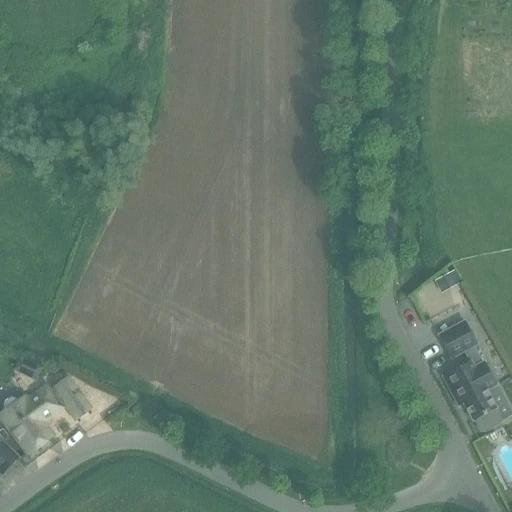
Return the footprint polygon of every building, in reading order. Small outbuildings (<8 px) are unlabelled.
[(424,331),(433,327),(422,306),(413,310),(424,331)] [(473,423),(475,422),(481,433),(485,433),(499,425),(503,421),(502,419),(511,413),(485,363),(483,364),(475,349),(478,347),(465,323),(438,337),(451,360),(464,353),(469,363),(443,378),(458,407),(459,406),(459,405),(462,403),(473,423)] [(42,369),(19,358),(12,371),(36,382),(42,369)] [(76,421),(90,411),(67,380),(53,390),(76,421)] [(61,407),(47,388),(27,403),(25,399),(20,402),(17,399),(10,398),(2,404),(3,411),(4,414),(0,417),(0,419),(27,456),(52,438),(40,423),(61,407)] [(16,460),(0,444),(0,471),(2,474),(16,460)]
